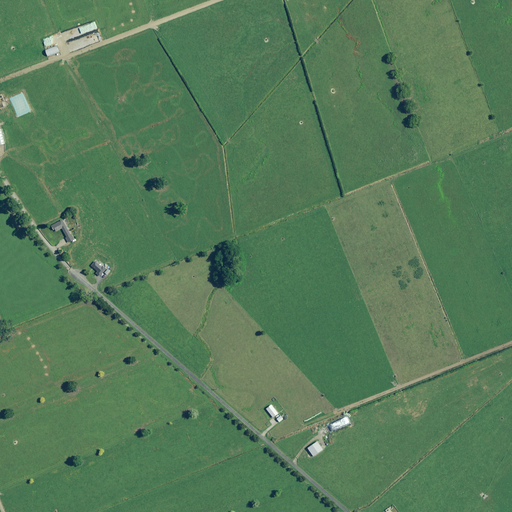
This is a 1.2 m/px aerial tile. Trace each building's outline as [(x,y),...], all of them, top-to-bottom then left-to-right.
[(60,52),(58,46),(46,50),(48,56),(60,52)] [(70,223),(67,218),(51,226),(54,230),(55,230),(56,232),(62,228),(67,237),(66,238),(69,243),(75,240),(71,231),(67,224),(70,223)] [(106,269),(105,267),(97,260),(96,262),(92,266),(98,271),(96,273),(100,276),(106,269)] [(279,414),(272,405),(266,409),(273,418),(279,414)] [(323,450),(318,442),(308,448),(314,457),(323,450)]
